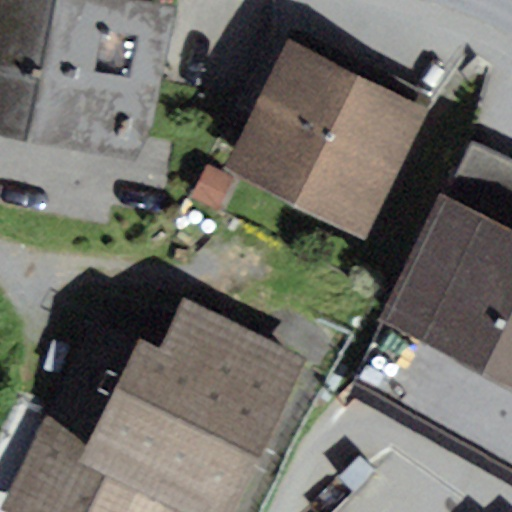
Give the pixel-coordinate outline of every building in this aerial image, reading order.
[(177,5),(151,0),(0,0),(0,129),(145,159),(177,5)] [(432,98),(292,29),(223,167),(364,237),(432,98)] [(511,158),(471,139),(447,190),(438,186),(374,319),(385,324),(350,395),(511,472),(511,158)] [(204,167),(189,197),(218,211),(232,181),(204,167)] [(230,511),(306,355),(182,296),(158,346),(138,336),(135,343),(87,320),(0,500),(0,510),(4,511),(172,511),(174,510),(178,511),(230,511)]
